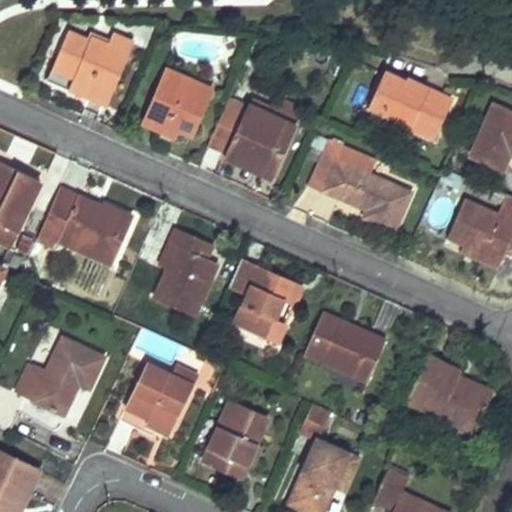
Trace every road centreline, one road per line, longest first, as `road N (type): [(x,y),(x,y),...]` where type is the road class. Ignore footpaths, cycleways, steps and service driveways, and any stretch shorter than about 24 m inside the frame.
road 1 (residential): [(511,334),(0,106)]
road 2 (residential): [(71,511),(83,487),(122,480),(191,511)]
